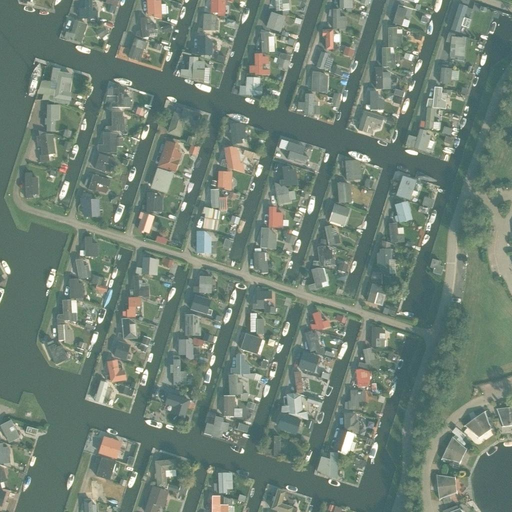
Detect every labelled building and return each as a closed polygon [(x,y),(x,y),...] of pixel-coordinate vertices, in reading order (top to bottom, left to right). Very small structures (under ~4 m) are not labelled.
[(79,8),(79,19),(97,20),(98,11),(92,11),(91,0),(83,0),(84,8),(79,8)] [(155,0),(146,0),(147,16),(154,16),(154,18),(161,20),(161,1),(155,1),(155,0)] [(210,0),(211,13),(225,13),(224,0),(210,0)] [(274,0),(276,11),(283,11),(282,4),(289,4),(288,0),(274,0)] [(351,0),(338,0),(339,9),(353,9),(352,1),(351,1),(351,0)] [(403,8),(395,8),(394,27),(407,27),(407,20),(403,19),(403,8)] [(465,28),(467,9),(459,8),(457,27),(465,28)] [(332,10),(329,10),(328,17),(332,17),(332,29),(339,29),(339,32),(345,33),(345,29),(346,17),(339,17),(340,10),(332,10)] [(268,33),(282,32),(281,26),(275,26),(275,11),(268,11),(268,33)] [(216,31),(216,17),(210,14),(203,14),(202,29),(198,28),(197,33),(203,34),(203,30),(216,31)] [(147,18),(140,18),(141,31),(137,31),(135,36),(141,38),(148,38),(147,18)] [(81,43),(87,25),(75,21),(70,34),(66,32),(64,38),(81,43)] [(396,28),(388,28),(388,48),(402,47),(402,34),(396,34),(396,28)] [(325,30),(322,30),(322,37),(325,37),(325,50),(335,50),(335,42),(333,42),(333,34),(334,34),(334,31),(333,30),(325,30)] [(465,38),(455,37),(455,35),(449,32),(445,42),(451,42),(449,57),(457,58),(457,61),(458,61),(458,62),(463,63),(465,38)] [(268,33),(261,33),(261,53),(269,53),(269,52),(274,52),(274,46),(268,46),(268,33)] [(198,56),(212,56),(212,41),(205,35),(196,35),(196,48),(191,48),(191,54),(198,56)] [(134,39),(128,58),(139,62),(145,42),(134,39)] [(390,48),(381,48),(382,67),(389,67),(389,69),(395,69),(395,54),(390,54),(390,48)] [(254,75),(270,75),(270,70),(262,70),(262,64),(269,64),(269,57),(262,57),(262,54),(254,54),(254,66),(249,66),(249,73),(254,73),(254,75)] [(192,79),(204,79),(205,62),(198,61),(198,58),(189,57),(188,70),(181,70),(180,76),(192,79)] [(69,93),(72,74),(60,72),(60,69),(52,68),(50,81),(41,82),(37,94),(43,95),(42,100),(49,101),(54,103),(73,106),(75,101),(70,100),(72,93),(69,93)] [(375,68),(375,90),(390,89),(390,73),(382,73),(382,68),(375,68)] [(452,70),(440,69),(439,84),(450,85),(452,70)] [(312,72),(311,92),(327,93),(327,76),(319,72),(312,72)] [(259,87),(260,78),(246,77),(245,86),(239,86),(239,95),(258,97),(258,96),(262,96),(262,87),(259,87)] [(440,99),(441,88),(434,87),(433,100),(428,99),(426,108),(432,108),(445,110),(446,103),(440,99)] [(123,97),(124,88),(117,88),(117,89),(108,89),(105,96),(117,96),(117,103),(111,103),(111,107),(130,108),(130,98),(123,97)] [(378,91),(369,91),(369,110),(384,110),(384,100),(378,100),(378,91)] [(315,95),(304,94),(304,103),(298,103),(297,110),(304,110),(303,116),(314,116),(314,115),(320,115),(320,106),(317,106),(318,102),(314,102),(315,95)] [(54,120),(59,120),(59,106),(47,105),(46,119),(44,119),(44,125),(46,125),(46,132),(54,132),(54,120)] [(173,113),(167,133),(180,137),(184,122),(196,126),(199,113),(183,108),(181,115),(173,113)] [(420,126),(425,127),(425,129),(432,130),(434,109),(427,109),(425,122),(421,121),(420,126)] [(363,111),(357,131),(366,134),(370,122),(381,125),(383,117),(363,111)] [(122,117),(122,112),(111,112),(111,127),(105,127),(105,131),(108,131),(119,131),(119,125),(124,125),(124,117),(122,117)] [(230,125),(232,145),(243,144),(242,140),(246,140),(244,125),(240,124),(235,125),(230,125)] [(426,152),(430,137),(425,135),(426,131),(419,129),(417,138),(408,136),(405,146),(426,152)] [(40,146),(41,155),(39,155),(40,163),(49,161),(48,155),(55,154),(53,135),(48,135),(48,134),(38,131),(39,136),(36,136),(37,147),(40,146)] [(103,145),(97,145),(97,151),(104,153),(116,153),(116,147),(122,147),(122,138),(116,138),(116,134),(110,133),(103,133),(103,145)] [(165,141),(157,167),(175,173),(182,154),(177,153),(179,146),(165,141)] [(295,162),(295,142),(284,142),(284,156),(288,155),(288,162),(295,162)] [(228,169),(245,174),(243,163),(240,164),(238,151),(232,148),(224,149),(226,160),(222,161),(220,166),(227,168),(228,169)] [(99,155),(94,170),(102,172),(104,164),(114,167),(116,159),(99,155)] [(356,160),(345,161),(346,180),(361,179),(359,162),(356,160)] [(282,185),(284,187),(297,185),(296,169),(289,170),(289,167),(282,168),(283,180),(279,181),(279,185),(282,185)] [(232,173),(218,172),(217,188),(224,188),(224,189),(228,191),(231,191),(232,173)] [(25,174),(25,199),(33,199),(33,195),(38,195),(38,178),(31,178),(31,173),(25,174)] [(93,175),(88,190),(95,193),(97,185),(108,188),(111,181),(93,175)] [(154,176),(155,192),(168,191),(168,179),(165,179),(165,177),(154,176)] [(402,179),(399,179),(399,186),(402,186),(401,199),(410,199),(410,179),(402,179)] [(279,185),(277,184),(274,183),(278,204),(290,202),(288,189),(286,188),(284,187),(282,185),(279,185)] [(338,204),(351,203),(350,186),(343,183),(337,184),(338,204)] [(219,198),(218,189),(210,190),(211,208),(212,209),(218,209),(218,210),(227,210),(226,198),(219,198)] [(147,212),(162,212),(162,197),(154,197),(154,193),(147,193),(147,205),(142,205),(142,210),(147,210),(147,212)] [(82,205),(83,218),(99,217),(98,199),(85,200),(85,198),(80,198),(80,206),(82,205)] [(394,205),(399,223),(412,220),(407,202),(394,205)] [(349,209),(334,204),(329,222),(344,226),(349,209)] [(205,215),(202,229),(217,231),(220,211),(204,207),(201,214),(205,215)] [(276,207),(268,207),(268,228),(282,228),(282,214),(275,214),(276,207)] [(140,214),(142,233),(149,232),(147,213),(140,214)] [(388,224),(390,243),(404,242),(403,234),(398,235),(396,223),(388,224)] [(324,227),(328,246),(335,245),(335,244),(340,243),(338,234),(336,235),(335,228),(331,229),(331,226),(324,227)] [(261,228),(260,248),(268,249),(268,250),(275,250),(276,234),(273,234),(269,229),(261,228)] [(196,231),(196,254),(211,254),(211,238),(204,231),(196,231)] [(80,256),(85,256),(85,257),(98,257),(98,244),(92,244),(92,237),(84,237),(84,251),(79,251),(80,256)] [(391,250),(389,250),(390,243),(381,241),(380,250),(379,250),(379,254),(377,254),(377,267),(380,267),(380,275),(389,275),(389,261),(391,261),(391,250)] [(317,247),(319,266),(331,265),(330,260),(332,259),(331,250),(325,251),(325,246),(317,247)] [(264,252),(261,253),(260,249),(254,249),(254,253),(253,253),(254,270),(261,270),(261,273),(267,273),(266,253),(264,253),(264,252)] [(149,258),(142,258),(142,269),(138,269),(138,274),(142,274),(142,275),(155,275),(156,262),(149,262),(149,258)] [(82,259),(75,260),(79,280),(87,278),(90,277),(88,265),(84,267),(82,259)] [(433,268),(432,272),(440,275),(442,267),(438,265),(440,261),(431,259),(429,267),(433,268)] [(309,291),(329,285),(324,268),(317,268),(311,270),(314,284),(308,285),(309,291)] [(141,276),(133,276),(134,290),(130,291),(130,296),(134,296),(135,297),(142,296),(142,297),(149,297),(148,283),(142,284),(141,276)] [(199,294),(211,294),(212,277),(199,276),(198,287),(193,287),(193,292),(199,294)] [(69,279),(70,299),(76,298),(77,300),(83,303),(82,299),(84,298),(83,284),(78,284),(78,280),(76,279),(69,279)] [(371,284),(367,302),(374,304),(377,293),(385,296),(387,288),(371,284)] [(252,305),(252,309),(263,309),(263,301),(271,300),(271,291),(256,291),(256,305),(252,305)] [(140,308),(139,297),(128,298),(128,310),(126,311),(126,312),(122,312),(122,315),(127,317),(135,317),(135,308),(140,308)] [(69,323),(76,322),(76,312),(72,312),(71,300),(62,301),(63,315),(58,315),(56,318),(63,320),(63,321),(69,321),(69,323)] [(322,323),(319,313),(312,314),(315,325),(310,324),(311,329),(317,330),(317,331),(330,327),(328,321),(322,323)] [(185,314),(185,336),(201,336),(201,318),(185,314)] [(121,319),(122,334),(118,333),(117,337),(123,338),(123,340),(137,339),(136,323),(128,318),(121,319)] [(69,344),(73,344),(72,329),(67,330),(67,325),(57,325),(58,341),(64,340),(64,343),(69,344)] [(371,328),(371,347),(384,347),(384,339),(379,339),(379,333),(384,333),(384,330),(379,328),(371,328)] [(312,333),(311,331),(304,333),(310,352),(317,350),(315,342),(319,341),(316,332),(312,333)] [(243,334),(244,353),(257,353),(257,346),(250,346),(250,334),(243,334)] [(179,340),(179,356),(192,356),(192,346),(190,346),(190,340),(179,340)] [(125,361),(130,345),(118,341),(113,357),(125,361)] [(47,344),(48,348),(55,365),(68,360),(62,345),(56,348),(53,342),(47,344)] [(359,363),(358,367),(371,371),(379,373),(380,366),(378,359),(375,359),(374,354),(371,354),(370,349),(362,350),(365,364),(359,363)] [(300,354),(302,371),(307,371),(310,374),(317,373),(315,362),(313,360),(310,360),(309,353),(300,354)] [(244,355),(236,355),(236,368),(230,368),(230,372),(237,375),(249,374),(249,365),(244,361),(244,355)] [(106,381),(110,380),(110,383),(126,380),(124,370),(119,371),(117,360),(107,362),(109,375),(105,376),(106,381)] [(173,360),(173,368),(170,368),(170,373),(173,373),(173,386),(186,386),(186,372),(180,372),(180,360),(173,360)] [(358,390),(362,392),(365,392),(367,392),(364,370),(355,370),(358,390)] [(296,394),(303,393),(300,372),(293,373),(296,394)] [(228,376),(229,396),(242,395),(242,383),(237,383),(237,376),(234,376),(228,376)] [(100,381),(94,402),(102,404),(108,384),(100,381)] [(156,416),(162,418),(172,391),(165,388),(156,416)] [(362,392),(357,392),(357,390),(350,391),(350,401),(348,401),(348,402),(344,402),(344,408),(348,410),(359,410),(358,402),(365,402),(365,392),(362,392)] [(287,406),(281,406),(281,412),(282,413),(288,413),(288,415),(307,421),(306,412),(302,412),(300,396),(293,394),(286,395),(287,406)] [(223,396),(223,417),(234,417),(234,396),(223,396)] [(511,407),(497,409),(503,427),(511,425),(511,407)] [(491,429),(485,412),(465,426),(479,438),(491,429)] [(282,414),(276,428),(296,435),(300,420),(282,414)] [(349,432),(359,432),(358,421),(355,422),(355,414),(343,414),(344,429),(349,432)] [(206,424),(204,434),(210,436),(210,437),(218,439),(220,431),(226,433),(228,424),(222,423),(223,419),(215,417),(213,426),(206,424)] [(20,437),(11,420),(0,426),(9,443),(20,437)] [(339,430),(332,450),(347,455),(354,435),(339,430)] [(121,442),(103,436),(98,453),(116,459),(121,442)] [(273,437),(273,450),(264,450),(264,454),(273,454),(273,456),(280,456),(280,437),(273,437)] [(467,449),(453,437),(442,459),(460,463),(467,449)] [(0,464),(10,463),(9,447),(3,447),(2,444),(0,443),(0,464)] [(336,477),(336,453),(330,453),(330,460),(321,457),(316,473),(329,477),(336,477)] [(110,481),(115,462),(102,458),(96,476),(110,481)] [(157,488),(158,488),(167,487),(165,471),(176,470),(175,460),(155,462),(157,488)] [(213,491),(218,493),(218,494),(226,493),(226,481),(231,481),(231,473),(218,473),(218,484),(213,484),(213,491)] [(455,478),(437,475),(439,500),(442,499),(444,504),(452,501),(450,496),(457,493),(455,478)] [(97,481),(91,481),(92,500),(98,500),(98,490),(102,489),(102,484),(97,484),(97,481)] [(168,492),(158,488),(157,488),(152,486),(143,511),(156,511),(158,507),(163,508),(168,492)] [(279,511),(296,511),(297,510),(293,508),(293,507),(282,503),(285,491),(277,489),(270,509),(279,511)] [(219,506),(219,496),(212,496),(211,511),(227,511),(228,506),(232,506),(232,500),(224,497),(223,506),(219,506)] [(83,501),(83,511),(92,511),(91,501),(83,501)]
